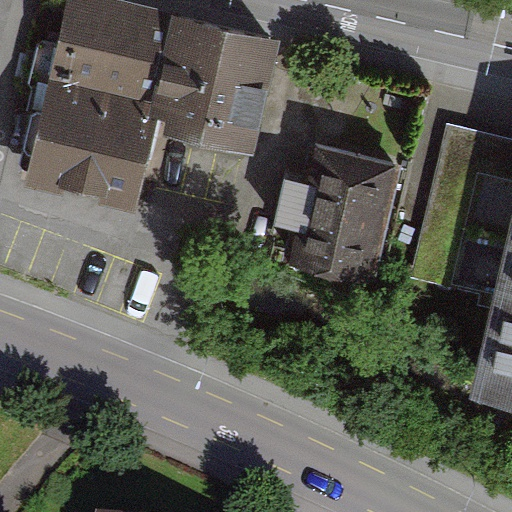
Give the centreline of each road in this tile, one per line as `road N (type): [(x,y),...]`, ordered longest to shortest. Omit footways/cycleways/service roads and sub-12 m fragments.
road 1 (residential): [(0,334),(122,373),(341,464),(425,511)]
road 2 (primary): [(311,0),(511,47)]
